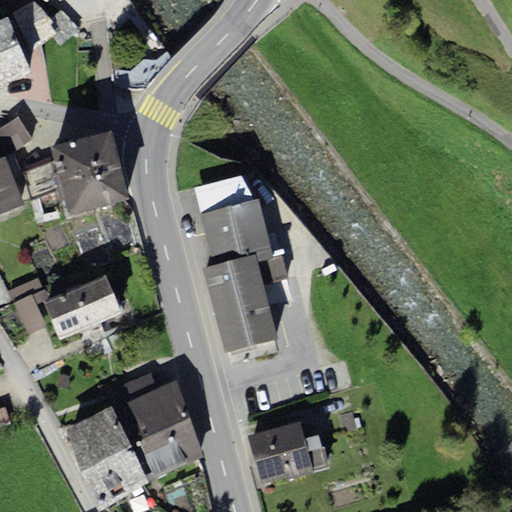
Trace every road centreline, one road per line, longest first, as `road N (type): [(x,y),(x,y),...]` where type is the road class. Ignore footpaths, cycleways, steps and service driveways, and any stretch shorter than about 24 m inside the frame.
road 1 (primary): [(236,511),(152,197),(148,155),(171,97),(256,0)]
road 2 (residential): [(0,346),(92,511)]
road 3 (unknown): [(204,394),(292,360),(282,283)]
